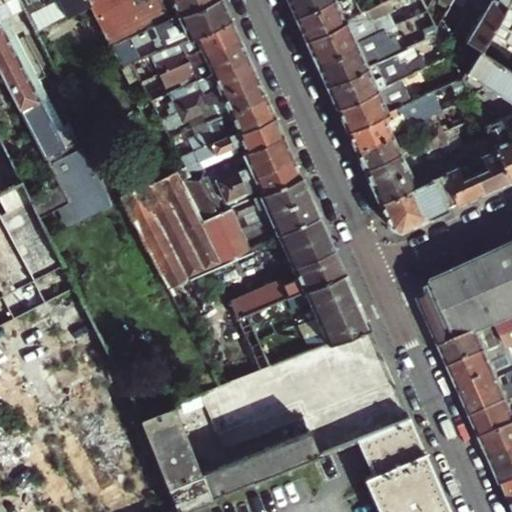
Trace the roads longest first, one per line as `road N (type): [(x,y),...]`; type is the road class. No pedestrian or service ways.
road 1 (residential): [(377,275),(253,0)]
road 2 (residential): [(483,511),(377,275)]
road 3 (residential): [(511,211),(377,275)]
